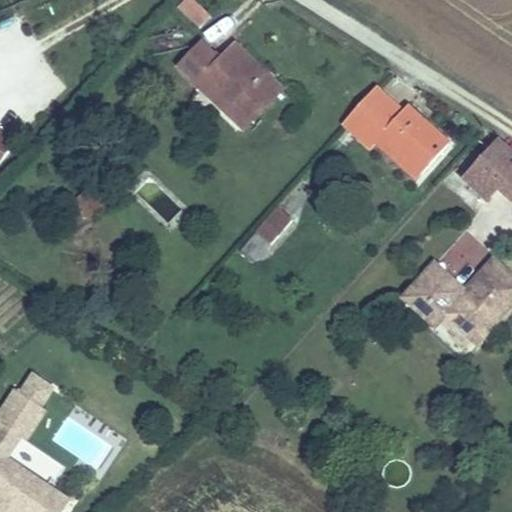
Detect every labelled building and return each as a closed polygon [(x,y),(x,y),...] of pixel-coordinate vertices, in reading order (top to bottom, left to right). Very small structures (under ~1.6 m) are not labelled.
[(172,0),(166,7),(189,27),(200,15),(182,0),(172,0)] [(217,47),(239,24),(229,15),(207,37),(217,47)] [(191,43),(168,69),(231,126),(270,83),(225,43),(210,59),(191,43)] [(370,109),(381,95),(367,84),(331,123),(346,136),(352,128),(368,140),(375,133),(415,169),(445,135),(403,98),(396,107),(383,120),(370,109)] [(383,120),(396,107),(381,95),(370,109),(383,120)] [(511,158),(488,137),(467,160),(454,175),(476,195),(490,180),(511,199),(511,158)] [(80,202),(88,194),(78,186),(71,194),(80,202)] [(91,211),(98,204),(88,194),(80,202),(91,211)] [(268,207),(245,233),(260,247),(283,221),(268,207)] [(436,255),(464,282),(491,255),(463,228),(436,255)] [(465,293),(427,258),(396,293),(408,304),(418,293),(437,309),(466,335),(511,281),(511,276),(493,261),(465,293)] [(418,293),(408,304),(428,321),(437,309),(418,293)] [(43,511),(53,497),(0,462),(0,437),(2,434),(7,436),(27,406),(22,402),(34,384),(14,372),(3,390),(0,387),(0,511),(43,511)] [(400,459),(382,470),(393,487),(411,476),(400,459)]
